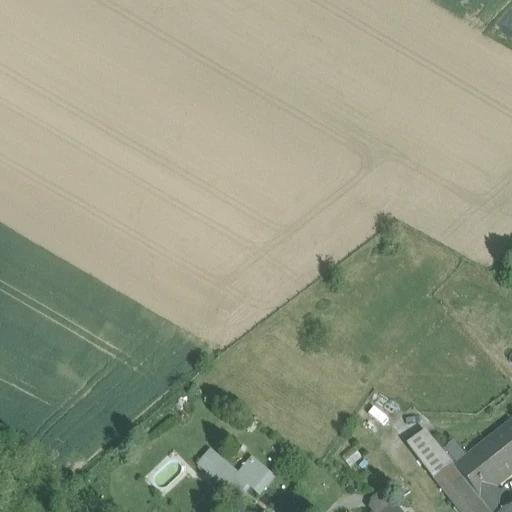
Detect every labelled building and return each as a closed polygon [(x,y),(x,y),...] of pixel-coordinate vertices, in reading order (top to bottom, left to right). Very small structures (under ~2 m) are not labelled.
[(511,428),(491,446),(511,472),(511,471),(511,428)] [(433,480),(451,466),(425,434),(408,447),(433,480)] [(491,446),(472,461),(492,486),(493,487),(511,472),(491,446)] [(202,469),(227,490),(240,475),(215,454),(202,469)] [(478,498),(492,486),(472,461),(468,456),(454,468),(478,498)] [(240,475),(227,490),(240,501),(250,489),(257,495),(272,478),(252,461),(240,475)] [(458,511),(488,511),(487,510),(478,498),(454,468),(452,465),(451,466),(433,480),(458,511)] [(487,510),(502,498),(493,487),(492,486),(478,498),(487,510)] [(372,511),(373,511),(399,511),(393,504),(392,505),(391,504),(380,497),(379,500),(376,499),(372,511)] [(488,511),(509,511),(511,511),(511,510),(511,511),(502,498),(487,510),(488,511)]
